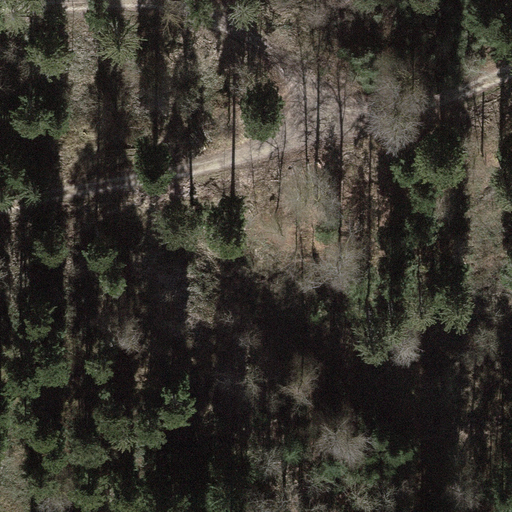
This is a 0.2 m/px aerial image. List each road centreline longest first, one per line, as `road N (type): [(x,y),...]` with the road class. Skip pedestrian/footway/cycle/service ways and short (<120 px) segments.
road 1 (track): [(0,6),(198,6),(276,50),(334,127),(511,67)]
road 2 (track): [(334,127),(0,208)]
